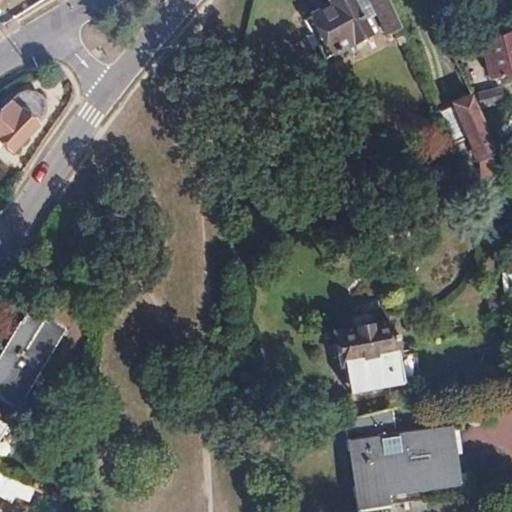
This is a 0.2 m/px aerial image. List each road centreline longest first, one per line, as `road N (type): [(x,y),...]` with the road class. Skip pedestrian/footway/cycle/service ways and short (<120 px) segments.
road 1 (residential): [(100,97),(0,248)]
road 2 (residential): [(176,0),(100,97)]
